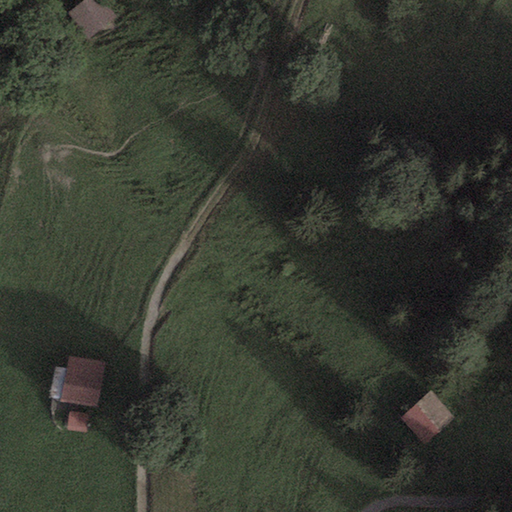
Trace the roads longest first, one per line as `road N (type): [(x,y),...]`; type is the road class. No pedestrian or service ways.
road 1 (track): [(139,511),(150,318),(209,203),(247,154),(301,0)]
road 2 (track): [(511,501),(445,509),(404,503),(371,511)]
